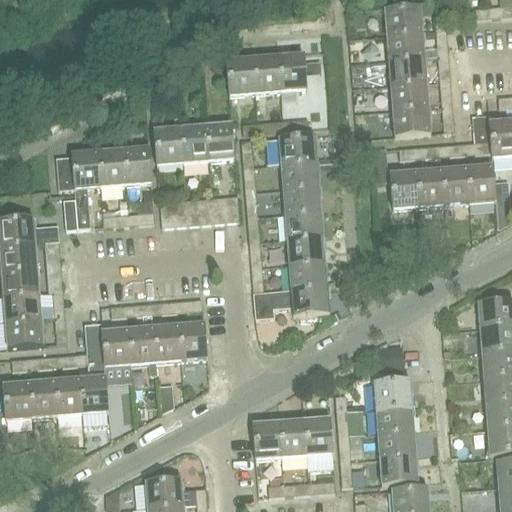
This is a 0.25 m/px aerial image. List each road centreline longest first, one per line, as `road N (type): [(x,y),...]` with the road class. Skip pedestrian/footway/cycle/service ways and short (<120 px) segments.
road 1 (residential): [(235,404),(511,254)]
road 2 (residential): [(235,404),(230,259),(68,271)]
road 3 (residential): [(29,511),(205,420)]
